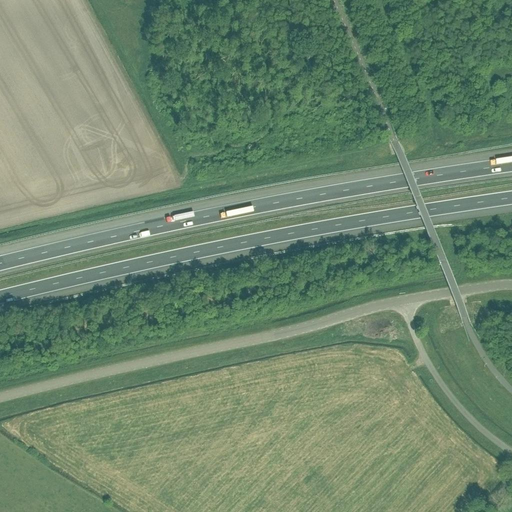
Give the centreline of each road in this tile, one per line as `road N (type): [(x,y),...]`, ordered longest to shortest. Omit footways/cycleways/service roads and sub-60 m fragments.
road 1 (motorway): [(0,298),(207,250),(511,199)]
road 2 (motorway): [(511,165),(356,188),(0,264)]
road 3 (unclassified): [(0,397),(404,300)]
road 4 (unclassified): [(511,452),(439,383),(404,300)]
